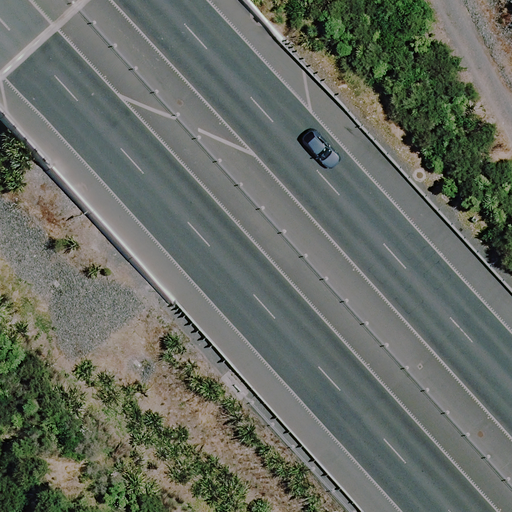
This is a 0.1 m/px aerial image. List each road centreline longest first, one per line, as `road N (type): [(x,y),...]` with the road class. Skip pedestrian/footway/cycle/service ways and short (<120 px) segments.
road 1 (motorway): [(460,511),(0,14)]
road 2 (motorway): [(167,0),(511,382)]
road 3 (track): [(511,131),(437,0)]
